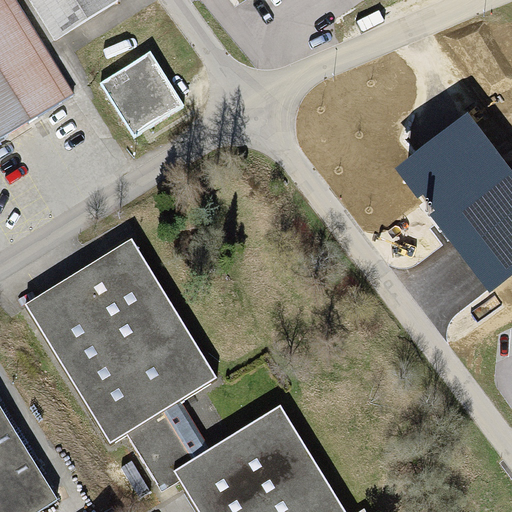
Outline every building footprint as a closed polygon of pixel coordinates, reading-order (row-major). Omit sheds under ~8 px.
[(0,0),(0,145),(68,104),(3,0),(0,0)] [(111,0),(29,0),(55,38),(111,0)] [(145,60),(102,89),(137,140),(180,111),(145,60)] [(511,270),(511,175),(466,116),(398,168),(490,288),(511,270)] [(132,247),(31,309),(114,444),(215,382),(132,247)] [(0,407),(0,511),(33,511),(56,498),(0,407)] [(344,511),(282,411),(178,475),(200,511),(344,511)]
